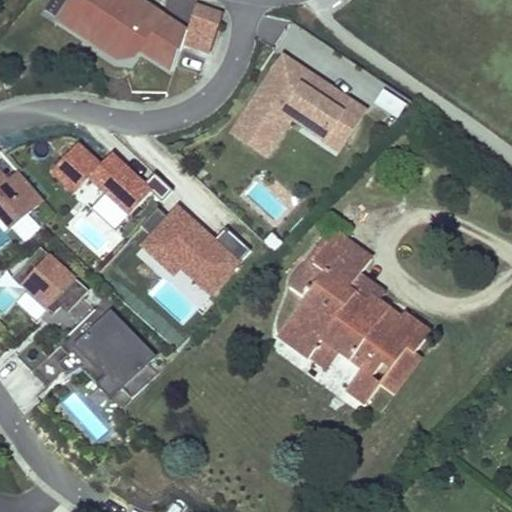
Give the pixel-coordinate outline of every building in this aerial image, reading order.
[(187,33),(137,0),(75,0),(61,22),(119,61),(134,58),(140,51),(173,72),(184,42),(187,33)] [(209,50),(220,16),(195,8),(187,33),(184,42),(209,50)] [(302,126),(340,150),(366,111),(284,57),(233,134),(267,157),(296,112),(307,119),(302,126)] [(374,108),(396,122),(405,108),(384,93),(374,108)] [(101,167),(78,146),(52,174),(75,196),(90,180),(131,217),(152,194),(162,204),(173,192),(155,175),(144,186),(112,156),(101,167)] [(0,220),(9,231),(44,201),(20,174),(8,184),(0,174),(0,220)] [(85,186),(77,199),(92,209),(101,196),(85,186)] [(210,302),(252,255),(225,232),(217,242),(177,207),(136,254),(171,284),(179,275),(210,302)] [(361,274),(372,259),(339,234),(315,265),(311,261),(292,287),(308,299),(281,333),(312,357),(323,343),(338,354),(363,373),(349,391),(367,404),(380,386),(394,395),(422,359),(415,354),(430,335),(404,315),(402,319),(379,302),(372,297),(368,301),(351,289),(361,274)] [(282,245),(272,236),(264,244),(274,253),(282,245)] [(40,249),(13,279),(53,315),(62,304),(70,311),(87,292),(40,249)] [(387,293),(361,274),(351,289),(368,301),(372,297),(379,302),(387,293)] [(0,292),(0,314),(1,316),(22,297),(11,283),(0,292)] [(95,308),(31,374),(46,388),(63,371),(67,375),(79,370),(93,364),(123,392),(133,401),(158,375),(148,365),(153,359),(138,345),(134,350),(123,340),(128,335),(130,333),(111,314),(95,308)] [(138,345),(128,335),(123,340),(134,350),(138,345)] [(338,354),(323,343),(312,357),(328,370),(338,354)] [(93,364),(79,370),(112,403),(123,392),(93,364)]
